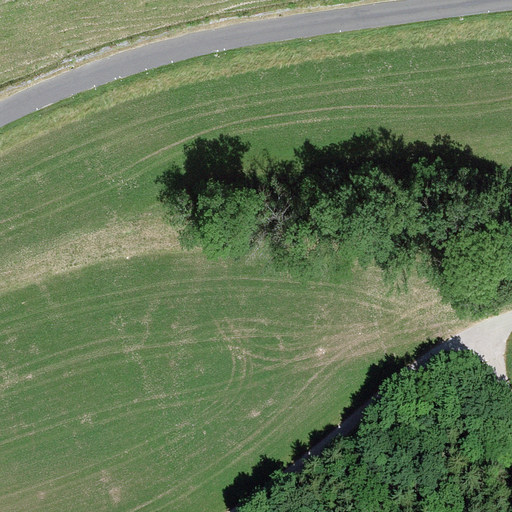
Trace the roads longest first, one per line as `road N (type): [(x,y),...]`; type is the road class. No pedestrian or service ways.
road 1 (tertiary): [(490,0),(200,44),(0,113)]
road 2 (track): [(237,511),(433,357),(511,318)]
